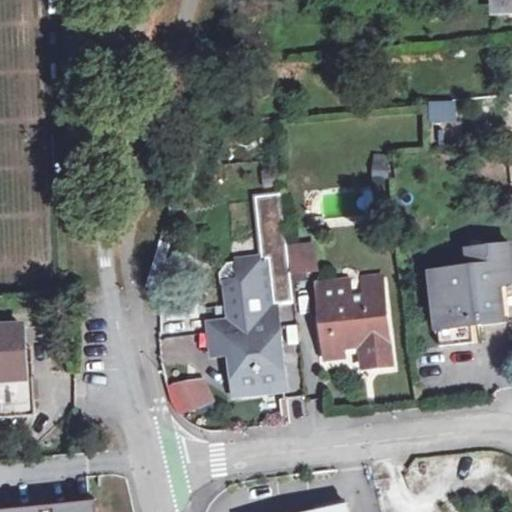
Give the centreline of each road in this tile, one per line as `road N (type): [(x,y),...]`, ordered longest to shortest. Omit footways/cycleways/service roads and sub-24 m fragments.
road 1 (unclassified): [(74,0),(78,144),(146,471)]
road 2 (unclassified): [(146,471),(489,430),(511,438)]
